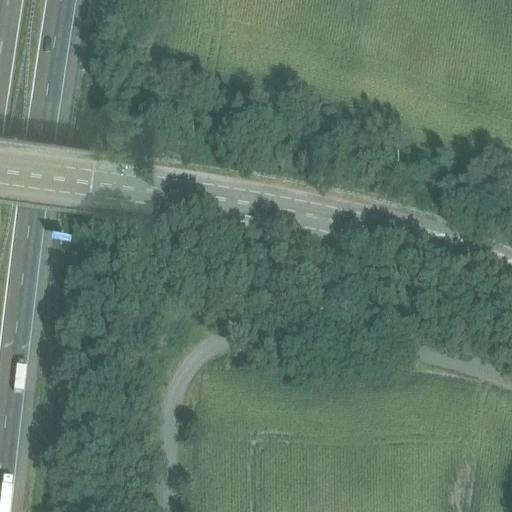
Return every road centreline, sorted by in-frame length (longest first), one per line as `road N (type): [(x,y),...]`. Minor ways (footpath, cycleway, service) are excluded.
road 1 (tertiary): [(511,274),(328,219),(0,166)]
road 2 (unclassified): [(177,511),(169,420),(183,377),(207,349),(236,336),(313,338),(477,368),(511,383)]
road 3 (motorway): [(0,470),(61,0)]
